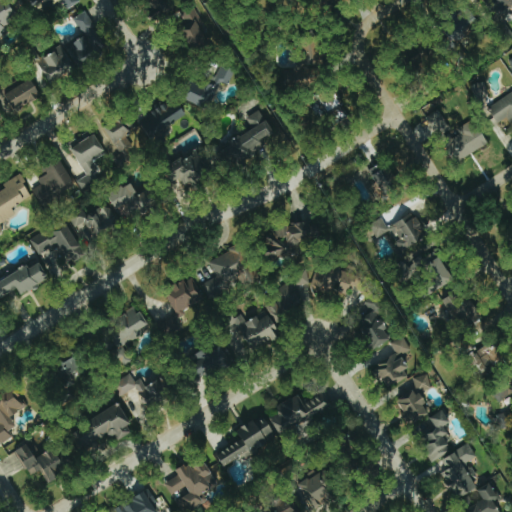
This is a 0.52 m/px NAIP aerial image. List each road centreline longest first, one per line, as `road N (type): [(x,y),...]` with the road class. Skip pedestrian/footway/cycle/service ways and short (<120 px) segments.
road 1 (residential): [(0,348),(175,236),(274,190),(397,115)]
road 2 (residential): [(53,511),(319,341)]
road 3 (residential): [(360,36),(364,64),(511,298)]
road 4 (residential): [(427,511),(319,341)]
road 5 (residential): [(0,152),(142,62)]
